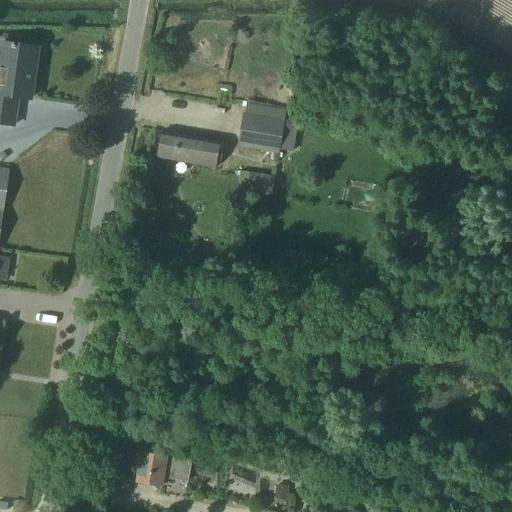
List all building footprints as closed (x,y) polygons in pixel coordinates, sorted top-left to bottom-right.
[(31,101),(38,49),(2,44),(0,58),(0,124),(14,126),(18,100),(31,101)] [(236,148),(278,155),(284,121),(242,114),(236,148)] [(216,167),(220,143),(162,134),(158,158),(216,167)] [(0,169),(0,242),(10,171),(0,169)] [(246,194),(270,197),(273,177),(249,173),(246,194)] [(141,454),(136,483),(162,487),(163,479),(188,483),(192,463),(167,459),(167,458),(141,454)]
